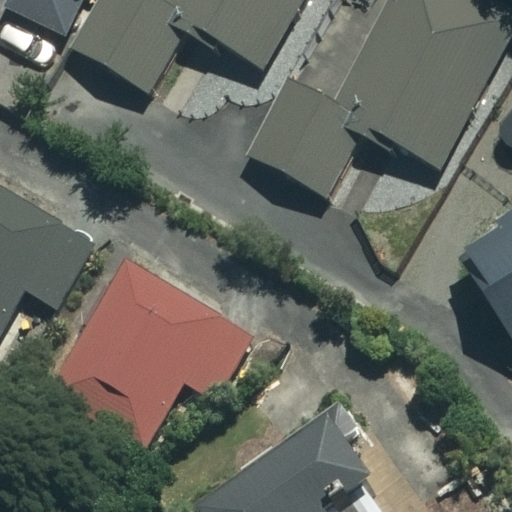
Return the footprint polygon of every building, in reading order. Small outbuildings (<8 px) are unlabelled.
[(82,0),(5,0),(1,10),(64,40),(82,0)] [(306,0),(166,0),(162,8),(148,0),(106,0),(75,54),(151,97),(189,29),(266,72),(306,0)] [(511,40),(511,18),(477,0),(395,0),(338,106),(292,82),(251,159),(326,200),(363,131),(440,173),(511,40)] [(97,247),(0,195),(0,340),(26,293),(62,312),(97,247)] [(511,227),(460,261),(511,341),(511,227)] [(253,338),(121,263),(45,397),(146,454),(185,386),(216,404),(253,338)] [(380,511),(316,424),(194,511),(380,511)]
